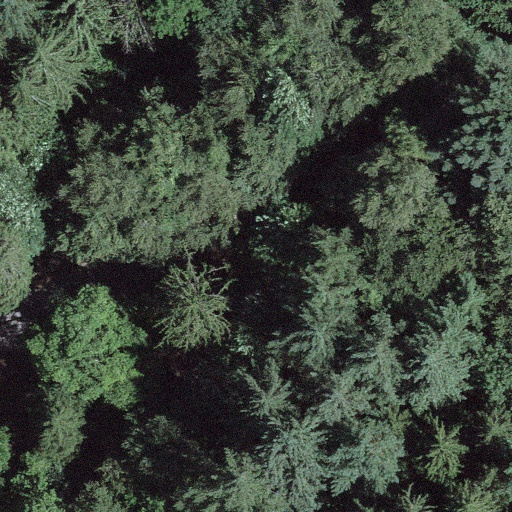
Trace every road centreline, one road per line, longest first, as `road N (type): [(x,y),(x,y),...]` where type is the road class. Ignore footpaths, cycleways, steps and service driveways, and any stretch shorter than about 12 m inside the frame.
road 1 (track): [(511,115),(0,327)]
road 2 (track): [(50,302),(0,467)]
